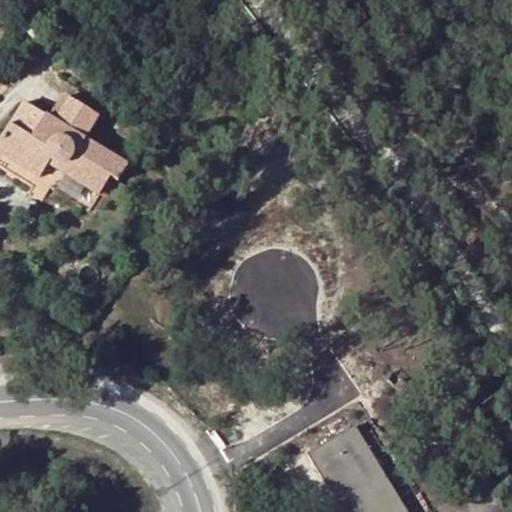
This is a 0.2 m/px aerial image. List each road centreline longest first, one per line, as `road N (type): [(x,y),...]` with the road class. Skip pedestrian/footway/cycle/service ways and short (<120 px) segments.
road 1 (residential): [(193,490),(316,408),(326,384),(318,349),(277,293)]
road 2 (tertiary): [(193,490),(153,435),(96,406),(0,402)]
